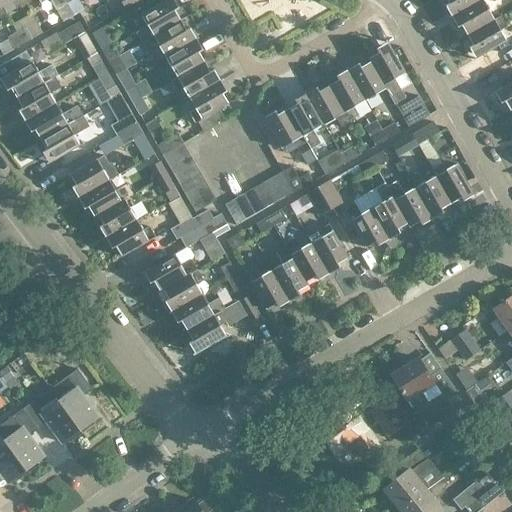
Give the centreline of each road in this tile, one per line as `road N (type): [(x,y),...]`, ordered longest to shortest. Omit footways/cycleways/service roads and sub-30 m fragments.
road 1 (residential): [(198,435),(511,250)]
road 2 (residential): [(198,435),(0,186)]
road 3 (residential): [(211,0),(260,74),(393,0)]
road 4 (residential): [(511,200),(393,0)]
road 5 (residential): [(92,511),(198,435)]
